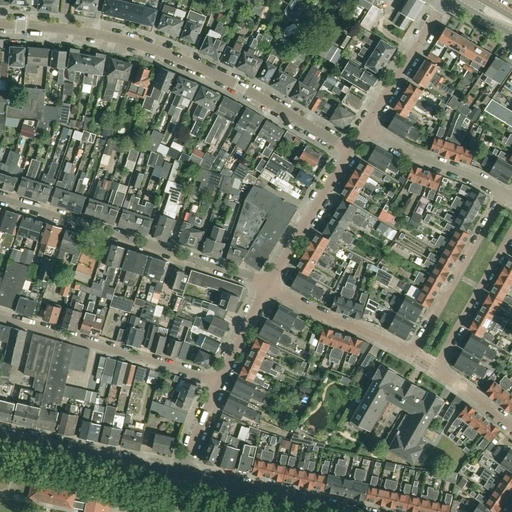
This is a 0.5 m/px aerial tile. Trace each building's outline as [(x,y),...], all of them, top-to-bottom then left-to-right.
[(39,0),(38,5),(38,11),(39,11),(40,12),(43,12),(44,11),(47,12),(48,0),(39,0)] [(51,13),(55,14),(56,13),(57,13),(58,0),(48,0),(47,12),(50,12),(51,13)] [(76,0),(75,8),(76,9),(76,10),(81,11),(81,9),(85,10),(86,0),(76,0)] [(86,0),(85,10),(89,11),(89,12),(93,13),(94,12),(95,12),(97,0),(86,0)] [(104,15),(113,17),(118,0),(117,0),(104,0),(102,13),(105,13),(104,15)] [(130,3),(118,0),(113,17),(122,19),(123,18),(126,18),(127,19),(131,3),(130,3)] [(257,0),(246,0),(246,2),(254,6),(251,11),(260,16),(266,5),(257,1),(257,0)] [(298,0),(290,0),(282,14),(294,21),(305,4),(298,0)] [(420,0),(405,0),(399,11),(402,13),(395,24),(403,29),(410,18),(414,20),(424,4),(423,2),(420,0)] [(132,4),(131,3),(127,19),(128,19),(131,20),(130,21),(140,23),(144,7),(132,4)] [(385,11),(373,4),(361,25),(372,32),(385,11)] [(144,7),(140,23),(150,26),(150,24),(152,25),(156,10),(144,7)] [(164,31),(168,32),(176,9),(171,7),(168,16),(163,14),(158,28),(159,29),(160,31),(163,32),(164,31)] [(176,9),(168,32),(171,33),(171,35),(175,36),(177,35),(178,35),(183,21),(177,19),(181,10),(176,9)] [(199,33),(204,20),(205,17),(190,11),(191,10),(190,10),(186,21),(187,22),(181,37),(183,38),(183,39),(187,41),(188,40),(193,42),(197,32),(199,33)] [(206,53),(209,54),(222,26),(223,24),(218,21),(214,32),(209,30),(200,50),(201,51),(202,52),(205,54),(206,53)] [(222,26),(209,54),(212,55),(212,57),(215,58),(216,57),(217,58),(224,42),(220,40),(226,28),(222,26)] [(456,34),(445,27),(438,39),(436,43),(443,47),(444,45),(448,47),(456,34)] [(303,29),(300,35),(307,39),(311,33),(303,29)] [(238,69),(241,70),(242,70),(245,71),(259,45),(263,36),(258,33),(255,39),(254,38),(247,53),(244,52),(237,67),(238,68),(238,69)] [(328,33),(326,37),(333,42),(336,38),(328,33)] [(263,36),(259,45),(245,71),(248,73),(249,74),(251,76),(252,75),(254,76),(261,60),(257,58),(261,49),(263,46),(267,48),(272,37),(264,34),(263,36)] [(456,34),(448,47),(453,50),(458,55),(460,52),(461,53),(468,41),(467,40),(468,37),(462,34),(461,36),(456,34)] [(344,35),(337,45),(343,49),(350,39),(344,35)] [(227,47),(220,60),(232,66),(245,39),(239,36),(232,49),(227,47)] [(363,41),(370,45),(389,57),(390,55),(393,54),(395,51),(394,49),(395,48),(381,40),(378,44),(366,36),(363,41)] [(318,46),(328,52),(333,45),(333,44),(323,38),(318,46)] [(463,67),(467,69),(480,48),(469,41),(468,41),(461,53),(462,53),(460,58),(460,60),(465,63),(463,67)] [(272,65),(276,56),(281,59),(287,49),(276,43),(257,78),(260,79),(261,81),(265,83),(266,82),(267,83),(275,67),(272,65)] [(13,47),(11,47),(11,48),(11,51),(10,62),(10,65),(23,66),(24,48),(22,48),(23,46),(13,45),(13,47)] [(333,45),(328,52),(325,58),(335,64),(343,51),(333,45)] [(363,46),(360,50),(385,65),(386,62),(388,62),(389,60),(388,58),(389,57),(370,45),(368,49),(363,46)] [(47,66),(48,50),(29,48),(28,64),(26,64),(25,72),(36,73),(37,65),(47,66)] [(491,54),(480,48),(467,69),(472,72),(474,68),(480,71),(483,66),(484,66),(491,54)] [(63,79),(64,68),(66,52),(61,51),(61,50),(54,49),(54,50),(53,50),(51,66),(58,67),(58,72),(59,72),(58,83),(64,84),(64,82),(65,79),(63,79)] [(74,82),(78,54),(79,50),(71,49),(68,69),(69,81),(74,82)] [(383,67),(385,65),(360,50),(358,54),(368,60),(365,65),(379,73),(380,72),(382,72),(383,69),(383,67)] [(434,61),(438,63),(441,59),(430,52),(427,57),(434,61)] [(80,71),(85,71),(87,55),(86,55),(87,54),(82,53),(82,54),(78,54),(74,82),(78,83),(80,71)] [(97,57),(92,85),(96,86),(98,74),(101,74),(105,55),(97,53),(97,57)] [(87,84),(92,85),(97,57),(94,56),(94,55),(89,54),(89,55),(87,55),(85,71),(89,72),(87,84)] [(487,77),(484,83),(488,85),(504,62),(497,57),(484,75),(487,77)] [(111,102),(114,90),(122,61),(118,60),(117,59),(114,58),(113,59),(112,58),(107,75),(112,76),(109,88),(106,88),(103,100),(111,102)] [(443,79),(435,74),(436,74),(434,73),(438,66),(426,58),(419,69),(441,83),(443,79)] [(369,93),(373,86),(374,86),(378,79),(378,78),(349,60),(344,68),(339,76),(355,85),(369,93)] [(126,62),(122,61),(114,90),(119,91),(122,79),(127,80),(132,63),(130,63),(130,62),(127,61),(126,62)] [(275,88),(278,90),(294,64),(289,61),(283,72),(279,70),(270,85),(271,86),(271,87),(274,89),(275,88)] [(294,64),(278,90),(281,92),(281,93),(284,94),(285,94),(287,95),(295,80),(291,77),(298,66),(299,64),(295,62),(294,64)] [(511,66),(504,62),(488,85),(493,88),(496,82),(499,84),(511,66)] [(291,97),(291,98),(294,100),(295,99),(298,101),(314,75),(317,70),(318,69),(313,66),(302,84),(299,81),(290,96),(291,97)] [(135,98),(136,95),(143,98),(150,78),(147,77),(149,70),(147,69),(147,68),(143,67),(142,68),(139,67),(138,71),(133,70),(125,94),(135,98)] [(172,82),(175,73),(171,71),(168,71),(161,68),(150,97),(146,95),(142,107),(150,110),(155,100),(158,101),(162,90),(168,92),(172,82)] [(434,84),(439,87),(438,87),(447,92),(450,88),(441,83),(419,69),(413,80),(425,87),(429,80),(434,84)] [(317,79),(318,77),(316,76),(314,75),(298,101),(301,103),(301,104),(304,106),(305,105),(306,106),(315,91),(319,83),(316,81),(317,79)] [(177,93),(175,97),(172,104),(168,112),(169,114),(170,115),(172,116),(176,107),(188,80),(184,78),(184,77),(181,76),(180,77),(179,76),(172,91),(177,93)] [(0,89),(7,90),(8,90),(9,80),(0,79),(0,89)] [(197,83),(193,81),(192,82),(188,80),(176,107),(181,109),(183,105),(187,107),(191,99),(198,85),(196,84),(197,83)] [(336,86),(363,103),(367,95),(352,86),(349,91),(347,89),(348,87),(338,81),(336,86)] [(405,92),(417,100),(426,106),(429,102),(422,97),(419,96),(422,91),(410,83),(405,92)] [(193,119),(196,121),(199,116),(211,91),(207,89),(207,88),(204,86),(203,87),(202,86),(194,102),(198,104),(193,115),(193,119)] [(343,101),(358,110),(363,103),(336,86),(333,91),(337,94),(342,97),(343,94),(346,96),(343,101)] [(42,122),(43,117),(44,105),(45,90),(24,88),(22,109),(6,106),(5,118),(19,119),(25,120),(38,121),(42,122)] [(319,90),(313,99),(319,103),(324,105),(342,117),(341,118),(349,123),(356,113),(339,103),(336,108),(322,99),(325,93),(319,90)] [(219,94),(219,93),(216,92),(215,93),(211,91),(199,116),(196,121),(190,134),(195,136),(209,107),(213,109),(220,95),(219,94)] [(399,101),(412,108),(414,104),(417,105),(416,106),(423,111),(426,106),(417,100),(405,92),(399,101)] [(211,144),(214,137),(219,129),(233,101),(229,99),(229,98),(226,97),(225,97),(224,96),(216,112),(220,114),(205,142),(211,144)] [(469,96),(465,102),(470,105),(474,99),(469,96)] [(451,97),(447,103),(456,109),(460,103),(451,97)] [(339,126),(346,130),(349,123),(341,118),(342,117),(324,105),(319,103),(313,99),(308,108),(314,111),(316,108),(321,111),(322,109),(332,115),(328,120),(336,125),(339,126)] [(485,111),(511,126),(511,111),(491,100),(485,111)] [(241,104),(238,102),(236,103),(233,101),(219,129),(214,137),(218,139),(229,119),(233,122),(242,105),(241,105),(241,104)] [(409,112),(412,108),(399,101),(394,109),(416,123),(419,117),(412,113),(412,114),(409,112)] [(435,110),(441,113),(446,104),(441,101),(435,110)] [(457,110),(466,116),(470,110),(461,104),(457,110)] [(61,108),(44,105),(43,117),(50,120),(56,122),(56,121),(59,122),(61,108)] [(61,108),(59,122),(67,125),(70,109),(61,108)] [(232,142),(237,145),(240,140),(255,113),(251,111),(251,110),(248,108),(247,108),(246,108),(237,123),(242,126),(239,131),(238,131),(232,142)] [(470,110),(466,116),(475,122),(479,115),(470,110)] [(255,113),(240,140),(237,145),(236,145),(242,149),(245,143),(243,142),(248,135),(252,137),(254,133),(263,118),(263,117),(262,116),(259,114),(258,115),(255,113)] [(392,121),(418,137),(420,133),(411,127),(413,123),(396,113),(392,121)] [(50,120),(43,117),(42,122),(38,121),(36,129),(45,133),(47,126),(50,120)] [(85,117),(83,130),(90,131),(93,118),(85,117)] [(22,128),(25,120),(19,119),(17,127),(22,128)] [(22,128),(22,131),(34,135),(36,129),(38,121),(25,120),(22,128)] [(54,128),(56,122),(50,120),(47,126),(54,128)] [(262,148),(267,139),(275,124),(272,122),(271,122),(266,120),(253,143),(262,148)] [(416,140),(418,137),(392,121),(387,128),(404,139),(407,135),(416,140)] [(447,136),(445,141),(440,154),(450,158),(455,144),(458,134),(462,124),(457,122),(456,122),(453,132),(451,138),(447,136)] [(111,134),(112,130),(113,126),(106,123),(102,135),(109,138),(111,134)] [(271,141),(268,147),(266,146),(262,154),(268,158),(283,130),(280,128),(279,126),(275,124),(267,139),(271,141)] [(439,127),(436,137),(431,151),(440,154),(445,141),(440,139),(441,136),(442,137),(445,129),(439,127)] [(71,136),(72,130),(64,128),(60,138),(66,140),(68,135),(71,136)] [(75,130),(73,138),(80,140),(83,133),(75,130)] [(84,130),(83,133),(80,140),(87,143),(88,141),(91,133),(84,130)] [(304,144),(306,141),(292,134),(288,131),(287,131),(281,141),(287,144),(290,140),(293,142),(298,145),(296,147),(300,150),(294,160),(301,164),(304,159),(310,163),(314,165),(314,164),(316,164),(319,160),(318,158),(321,153),(304,144)] [(134,132),(131,143),(143,147),(147,136),(134,132)] [(91,133),(88,141),(93,143),(96,135),(91,133)] [(450,158),(459,161),(464,148),(459,146),(460,143),(461,143),(464,136),(458,134),(455,144),(450,158)] [(154,151),(159,140),(150,136),(144,149),(151,152),(152,150),(154,151)] [(511,148),(511,147),(511,141),(508,139),(504,137),(501,141),(505,143),(505,144),(511,148)] [(103,154),(111,156),(116,141),(108,138),(103,154)] [(469,150),(464,148),(459,161),(469,165),(474,151),(478,141),(472,139),(469,146),(470,147),(472,147),(471,150),(469,150)] [(121,153),(124,144),(116,141),(113,150),(121,153)] [(166,157),(167,154),(170,147),(160,142),(156,152),(166,157)] [(130,146),(124,144),(121,153),(127,155),(130,146)] [(377,146),(372,154),(399,169),(401,166),(391,160),(393,156),(377,146)] [(170,147),(167,154),(176,159),(179,151),(170,147)] [(131,149),(127,161),(136,163),(139,152),(131,149)] [(187,164),(199,167),(203,159),(194,154),(196,151),(194,150),(191,157),(187,164)] [(0,187),(3,188),(15,152),(10,151),(6,165),(0,163),(0,187)] [(511,164),(511,153),(510,157),(507,156),(508,155),(501,151),(498,156),(511,164)] [(19,154),(15,152),(3,188),(13,192),(18,178),(21,168),(16,164),(19,154)] [(155,167),(155,165),(159,155),(159,154),(151,152),(147,165),(155,167)] [(177,160),(187,164),(191,157),(181,152),(177,160)] [(264,169),(276,176),(281,168),(291,174),(291,175),(309,185),(309,184),(312,184),(313,182),(312,181),(313,180),(312,179),(314,176),(273,153),(264,169)] [(396,173),(399,169),(372,154),(368,162),(384,171),(387,167),(396,173)] [(159,155),(155,165),(161,166),(164,157),(159,155)] [(212,167),(220,171),(226,160),(219,156),(212,167)] [(486,157),(484,161),(510,176),(511,172),(511,166),(498,158),(496,162),(486,157)] [(17,193),(23,195),(25,189),(27,190),(31,180),(30,179),(36,160),(32,159),(26,178),(22,177),(17,193)] [(201,166),(209,169),(212,162),(204,159),(201,166)] [(255,169),(261,172),(267,162),(262,159),(255,169)] [(25,189),(23,195),(32,198),(38,181),(34,180),(40,162),(36,160),(30,179),(31,180),(27,190),(25,189)] [(362,161),(356,170),(368,177),(371,173),(373,174),(373,175),(380,179),(383,174),(374,168),(362,161)] [(506,183),(510,176),(484,161),(482,164),(491,169),(489,174),(506,183)] [(52,162),(48,175),(45,184),(44,184),(41,194),(43,195),(41,201),(47,202),(52,186),(54,187),(56,180),(53,179),(58,163),(52,162)] [(165,162),(160,177),(166,179),(171,164),(165,162)] [(221,173),(232,177),(237,168),(227,162),(221,173)] [(235,178),(243,180),(250,168),(240,163),(237,168),(232,177),(232,178),(235,178)] [(406,163),(402,172),(407,174),(411,165),(406,163)] [(408,179),(413,181),(412,184),(411,183),(408,191),(414,193),(418,183),(423,169),(413,166),(408,179)] [(204,192),(210,171),(199,167),(195,180),(201,182),(198,191),(204,193),(204,192)] [(423,169),(418,183),(414,193),(419,195),(422,187),(421,187),(422,184),(427,186),(432,172),(423,169)] [(368,177),(356,170),(351,178),(363,185),(373,191),(376,186),(368,182),(368,183),(366,181),(368,177)] [(134,171),(130,186),(139,188),(143,174),(134,171)] [(210,171),(204,192),(212,194),(215,186),(220,188),(224,175),(210,171)] [(56,189),(51,203),(57,205),(59,200),(61,201),(65,190),(64,190),(69,173),(65,172),(62,182),(57,181),(55,188),(56,189)] [(427,198),(428,198),(433,200),(437,189),(441,176),(432,172),(427,186),(432,187),(431,190),(429,190),(427,198)] [(59,200),(57,205),(66,208),(71,192),(68,191),(73,175),(69,173),(64,190),(65,190),(61,201),(59,200)] [(253,185),(257,179),(258,178),(248,173),(244,181),(253,185)] [(45,184),(48,175),(44,174),(41,183),(38,181),(32,198),(41,201),(43,195),(41,194),(44,184),(45,184)] [(224,175),(220,188),(219,191),(230,194),(235,178),(232,178),(224,175)] [(351,178),(346,186),(358,194),(361,189),(362,187),(364,189),(362,192),(369,196),(373,191),(363,185),(351,178)] [(71,192),(66,208),(74,211),(76,205),(74,205),(78,194),(78,195),(82,184),(83,180),(79,179),(75,193),(71,192)] [(253,185),(249,192),(245,198),(269,212),(268,214),(270,215),(271,214),(281,220),(282,218),(289,222),(297,209),(263,189),(266,184),(257,179),(253,185)] [(85,214),(91,216),(92,211),(95,211),(98,201),(97,200),(102,186),(104,181),(100,180),(97,190),(94,200),(90,198),(85,214)] [(178,184),(177,183),(168,181),(165,192),(170,193),(163,216),(159,214),(152,236),(161,239),(178,184)] [(82,196),(85,187),(86,185),(82,184),(78,195),(78,194),(74,205),(76,205),(74,211),(81,213),(86,197),(82,196)] [(175,220),(177,213),(174,212),(183,185),(178,184),(161,239),(169,242),(176,220),(175,220)] [(471,193),(468,197),(481,204),(486,195),(473,188),(463,184),(461,190),(468,193),(469,192),(471,193)] [(91,216),(93,217),(96,218),(99,219),(100,217),(105,203),(101,202),(104,193),(105,189),(106,188),(102,186),(97,200),(98,201),(95,211),(92,211),(91,216)] [(356,198),(358,194),(346,186),(341,195),(353,203),(362,208),(365,202),(358,198),(358,199),(356,198)] [(100,217),(99,219),(102,220),(108,222),(110,216),(108,215),(111,205),(112,206),(115,197),(117,191),(113,189),(108,204),(105,203),(100,217)] [(125,192),(117,190),(117,191),(115,197),(112,206),(111,205),(108,215),(110,216),(108,222),(114,224),(119,208),(120,208),(125,192)] [(124,209),(118,225),(124,227),(126,221),(129,222),(132,212),(131,211),(136,197),(132,196),(127,210),(124,209)] [(468,197),(466,202),(463,201),(464,200),(456,196),(454,201),(464,206),(476,213),(481,204),(468,197)] [(124,227),(130,229),(133,230),(134,229),(142,205),(138,204),(140,199),(136,197),(131,211),(132,212),(129,222),(126,221),(124,227)] [(226,259),(231,261),(240,264),(243,259),(258,234),(256,233),(266,217),(268,214),(269,212),(245,198),(226,259)] [(344,199),(338,208),(364,223),(367,225),(369,223),(365,220),(366,218),(358,213),(357,214),(354,213),(358,208),(344,199)] [(476,213),(464,206),(454,201),(451,206),(458,210),(459,209),(461,210),(459,215),(471,222),(476,213)] [(142,205),(134,229),(133,230),(142,233),(144,227),(142,226),(145,216),(146,217),(150,203),(146,202),(145,206),(142,205)] [(150,218),(153,209),(154,204),(150,203),(146,217),(145,216),(142,226),(144,227),(142,233),(148,235),(153,219),(150,218)] [(226,207),(221,223),(228,225),(233,209),(226,207)] [(364,223),(338,208),(333,216),(347,225),(350,220),(353,221),(352,222),(360,227),(361,226),(365,229),(367,225),(364,223)] [(0,242),(3,243),(12,212),(4,209),(0,222),(0,242)] [(186,244),(191,228),(196,213),(190,211),(186,223),(181,222),(179,230),(180,230),(177,241),(186,244)] [(21,215),(12,212),(3,243),(2,245),(10,248),(14,235),(21,215)] [(467,231),(471,222),(459,215),(456,220),(453,218),(454,217),(447,213),(447,214),(444,219),(454,224),(467,231)] [(268,218),(258,234),(275,245),(289,222),(282,218),(281,220),(271,214),(270,215),(268,214),(266,217),(268,218)] [(432,216),(428,214),(426,217),(424,221),(428,223),(432,216)] [(34,219),(32,218),(23,215),(17,234),(28,238),(34,219)] [(412,215),(408,223),(417,228),(421,219),(412,215)] [(328,225),(354,240),(357,243),(359,240),(354,237),(355,236),(347,231),(346,232),(344,230),(347,225),(333,216),(328,225)] [(37,241),(43,222),(34,219),(28,238),(37,241)] [(455,232),(453,237),(465,244),(470,235),(458,228),(447,222),(444,228),(452,232),(452,230),(455,232)] [(40,252),(42,252),(42,250),(45,251),(54,225),(45,223),(39,242),(42,243),(40,252)] [(61,230),(60,227),(54,225),(45,251),(42,250),(42,252),(40,257),(43,258),(44,254),(53,257),(61,230)] [(211,255),(220,227),(214,225),(210,238),(206,237),(202,252),(211,255)] [(328,225),(323,234),(337,242),(340,237),(342,239),(342,240),(350,245),(350,243),(355,246),(357,243),(354,240),(328,225)] [(224,228),(220,227),(211,255),(220,258),(225,242),(220,241),(224,228)] [(204,232),(191,228),(186,244),(196,248),(199,239),(201,240),(204,232)] [(65,251),(69,252),(76,233),(66,230),(58,257),(62,259),(65,251)] [(75,264),(85,236),(76,233),(69,252),(73,253),(70,263),(75,264)] [(317,233),(312,241),(324,249),(327,245),(329,246),(328,247),(335,251),(339,246),(329,240),(317,233)] [(258,234),(243,259),(260,270),(275,245),(258,234)] [(438,240),(448,246),(460,252),(465,244),(453,237),(450,241),(447,240),(448,239),(440,235),(438,240)] [(455,261),(460,252),(448,246),(438,240),(433,237),(431,241),(436,243),(435,245),(442,249),(442,248),(446,250),(443,254),(455,261)] [(312,241),(307,250),(319,257),(328,263),(331,258),(324,253),(324,254),(321,253),(324,249),(312,241)] [(101,283),(105,285),(108,275),(109,275),(118,246),(109,243),(102,262),(106,263),(103,274),(104,274),(101,283)] [(10,258),(9,259),(12,260),(19,262),(19,261),(20,261),(23,251),(23,249),(14,246),(13,248),(13,249),(11,254),(10,258)] [(121,268),(127,249),(118,246),(109,275),(108,275),(105,285),(103,291),(102,292),(106,294),(110,282),(112,282),(116,267),(121,268)] [(138,252),(129,249),(123,267),(128,269),(123,283),(128,285),(138,252)] [(307,250),(302,258),(314,266),(316,261),(319,263),(318,264),(325,268),(328,263),(319,257),(307,250)] [(30,264),(33,255),(23,251),(20,261),(30,264)] [(149,256),(138,252),(128,285),(128,286),(131,287),(133,281),(134,281),(137,272),(143,274),(149,256)] [(431,252),(428,258),(438,263),(451,270),(455,261),(443,254),(440,259),(437,257),(438,256),(431,252)] [(353,254),(351,258),(359,263),(361,259),(353,254)] [(163,280),(169,262),(150,256),(144,275),(153,278),(152,281),(157,283),(155,290),(161,292),(165,281),(163,280)] [(40,283),(46,285),(48,280),(54,261),(45,258),(39,278),(42,278),(40,283)] [(313,272),(311,270),(314,266),(302,258),(296,267),(308,275),(318,280),(321,275),(314,271),(313,272)] [(0,288),(0,304),(15,309),(22,288),(24,281),(29,265),(19,262),(12,260),(9,259),(5,272),(2,283),(0,288)] [(434,269),(432,274),(444,281),(449,272),(437,265),(427,259),(424,264),(431,268),(431,267),(434,269)] [(25,280),(31,281),(32,282),(37,265),(31,263),(25,280)] [(511,270),(505,266),(500,275),(511,281),(511,270)] [(169,267),(166,275),(170,277),(168,285),(174,287),(173,290),(177,292),(176,294),(182,296),(187,281),(182,280),(184,272),(173,268),(169,267)] [(189,277),(188,282),(207,288),(208,286),(220,290),(218,296),(216,295),(214,301),(219,303),(218,305),(229,309),(234,310),(237,301),(239,296),(238,295),(241,285),(192,270),(189,277)] [(444,281),(432,274),(429,278),(426,277),(427,276),(420,272),(419,272),(415,270),(413,274),(417,276),(427,282),(439,289),(444,281)] [(299,272),(295,280),(322,294),(324,290),(314,285),(316,281),(299,272)] [(511,281),(500,275),(496,284),(508,291),(511,286),(511,281)] [(434,298),(439,289),(427,282),(417,276),(414,282),(421,286),(421,285),(424,287),(422,291),(434,298)] [(67,297),(70,287),(71,283),(60,280),(59,284),(62,285),(59,295),(67,297)] [(291,287),(308,297),(310,293),(320,298),(322,294),(295,280),(291,287)] [(71,281),(71,283),(70,287),(80,290),(81,284),(72,282),(71,281)] [(331,309),(341,312),(345,298),(350,284),(346,283),(345,287),(343,286),(340,294),(342,295),(341,297),(336,295),(331,309)] [(81,284),(80,290),(91,293),(93,288),(81,284)] [(351,315),(355,302),(350,300),(351,298),(352,298),(354,290),(353,290),(354,285),(350,284),(345,298),(341,312),(351,315)] [(505,296),(508,291),(496,284),(491,293),(511,304),(511,298),(508,296),(507,297),(505,296)] [(28,291),(22,289),(15,311),(24,314),(29,299),(26,298),(28,291)] [(429,307),(434,298),(422,291),(419,296),(416,294),(417,293),(410,289),(407,294),(417,300),(429,307)] [(31,292),(29,299),(24,314),(32,317),(39,294),(34,292),(31,292)] [(360,318),(365,305),(368,295),(362,293),(359,301),(361,301),(360,303),(355,302),(351,315),(360,318)] [(502,301),(490,294),(485,303),(497,310),(499,306),(502,307),(502,308),(509,312),(511,307),(502,301)] [(69,327),(77,299),(78,296),(73,295),(71,302),(72,302),(70,309),(65,307),(60,325),(69,327)] [(113,295),(111,300),(110,306),(130,313),(134,301),(124,298),(113,295)] [(394,295),(392,299),(419,314),(423,306),(406,297),(404,301),(394,295)] [(143,307),(145,300),(136,297),(134,304),(143,307)] [(176,297),(172,309),(177,311),(181,298),(176,297)] [(77,299),(69,327),(77,330),(82,312),(77,311),(79,304),(80,304),(82,300),(77,299)] [(369,299),(366,309),(370,310),(371,306),(372,306),(374,301),(369,299)] [(415,322),(419,314),(392,299),(390,303),(400,308),(398,313),(415,322)] [(201,307),(208,309),(210,302),(203,300),(201,307)] [(81,331),(89,334),(95,315),(92,313),(95,303),(89,301),(81,331)] [(140,318),(137,328),(133,345),(141,348),(147,324),(151,325),(153,315),(157,304),(149,302),(145,315),(141,313),(140,318)] [(210,302),(208,309),(215,311),(217,305),(210,302)] [(497,310),(485,303),(479,312),(492,319),(504,326),(507,322),(504,320),(497,315),(497,316),(494,315),(497,310)] [(50,320),(49,321),(54,323),(55,322),(56,322),(61,306),(58,305),(58,307),(48,304),(43,318),(50,320)] [(277,313),(303,327),(305,323),(296,318),(298,314),(281,305),(277,313)] [(99,316),(95,315),(89,334),(99,336),(107,309),(102,308),(99,316)] [(474,321),(487,328),(489,323),(492,325),(492,326),(499,330),(499,329),(502,331),(504,326),(492,319),(479,312),(474,321)] [(303,327),(277,313),(273,321),(289,330),(292,326),(301,331),(303,327)] [(383,317),(409,332),(414,324),(397,314),(394,318),(385,313),(383,317)] [(160,317),(153,315),(151,325),(148,339),(146,347),(152,348),(151,351),(162,354),(166,337),(168,330),(157,327),(160,317)] [(125,343),(133,345),(137,328),(140,318),(137,317),(133,316),(125,343)] [(170,338),(165,354),(175,357),(175,355),(177,356),(181,341),(176,340),(181,325),(183,326),(186,319),(176,316),(169,338),(170,338)] [(194,322),(193,324),(199,327),(209,331),(209,330),(223,337),(230,323),(224,320),(214,316),(211,322),(211,323),(199,317),(197,316),(194,322)] [(405,340),(409,332),(383,317),(381,321),(390,326),(388,330),(405,340)] [(284,329),(267,321),(263,329),(290,343),(292,339),(282,333),(284,329)] [(491,342),(494,336),(489,333),(491,330),(487,328),(474,321),(469,329),(482,337),(491,342)] [(11,327),(0,323),(0,340),(8,343),(11,327)] [(192,329),(191,330),(192,331),(199,334),(198,335),(199,336),(205,339),(202,346),(215,352),(217,349),(218,349),(221,344),(219,344),(220,342),(217,341),(219,336),(209,331),(199,327),(193,324),(192,329)] [(27,331),(11,327),(8,343),(1,373),(0,375),(0,378),(8,381),(12,363),(20,365),(27,331)] [(334,331),(324,327),(319,341),(316,351),(322,353),(324,346),(323,345),(324,343),(329,344),(334,331)] [(120,329),(117,341),(123,343),(126,331),(120,329)] [(263,329),(259,337),(276,345),(278,341),(288,347),(290,343),(263,329)] [(333,362),(338,348),(343,334),(334,331),(329,344),(333,346),(334,346),(333,349),(332,348),(329,356),(330,356),(329,360),(333,362)] [(56,340),(34,333),(24,374),(35,377),(41,378),(47,380),(56,340)] [(338,348),(333,362),(338,364),(340,360),(343,352),(342,352),(343,349),(348,351),(353,337),(343,334),(338,348)] [(468,341),(495,357),(497,353),(488,348),(490,343),(473,334),(468,341)] [(186,335),(184,341),(190,344),(192,340),(190,336),(186,335)] [(348,351),(353,352),(352,355),(350,355),(348,363),(354,365),(358,354),(362,341),(353,337),(348,351)] [(270,345),(257,339),(253,348),(266,355),(268,349),(270,350),(270,352),(277,355),(280,349),(270,345)] [(61,405),(64,396),(63,396),(66,385),(70,368),(72,357),(75,346),(75,345),(56,340),(47,380),(42,403),(37,427),(54,431),(59,412),(56,411),(58,404),(61,405)] [(190,344),(184,341),(178,358),(184,360),(190,344)] [(493,360),(495,357),(468,341),(464,349),(481,359),(483,355),(493,360)] [(264,359),(266,355),(253,348),(249,357),(262,364),(271,368),(274,362),(266,359),(266,360),(264,359)] [(199,352),(194,362),(207,366),(211,365),(215,357),(198,349),(197,351),(199,352)] [(463,351),(458,359),(485,374),(487,370),(478,365),(480,360),(463,351)] [(361,365),(368,369),(374,357),(368,354),(361,365)] [(100,356),(98,367),(104,368),(106,357),(100,356)] [(116,359),(106,357),(104,368),(102,373),(112,376),(116,359)] [(249,357),(244,366),(257,373),(261,366),(263,367),(261,369),(268,373),(276,376),(278,372),(271,368),(262,364),(249,357)] [(483,377),(485,374),(458,359),(454,367),(471,376),(473,372),(483,377)] [(112,383),(122,386),(127,364),(118,361),(112,383)] [(127,364),(122,386),(120,394),(128,396),(131,386),(136,366),(127,364)] [(388,405),(386,404),(388,400),(410,412),(407,416),(405,415),(396,430),(399,431),(389,449),(413,464),(422,449),(421,449),(425,443),(419,440),(434,413),(435,414),(443,401),(428,393),(428,394),(395,374),(381,365),(373,379),(375,379),(360,405),(352,420),(366,429),(370,431),(376,420),(379,421),(388,405)] [(138,366),(135,380),(143,382),(147,368),(138,366)] [(240,376),(253,382),(263,387),(267,389),(268,385),(264,383),(265,381),(263,380),(258,377),(257,379),(255,378),(257,373),(244,366),(240,376)] [(104,368),(98,367),(96,378),(101,379),(102,373),(104,368)] [(159,372),(156,384),(163,385),(165,373),(159,372)] [(343,376),(340,382),(348,387),(352,380),(343,376)] [(486,393),(494,399),(503,388),(510,379),(505,376),(500,382),(501,383),(499,385),(495,382),(486,393)] [(42,403),(47,380),(41,378),(35,377),(33,388),(36,388),(35,391),(32,390),(24,424),(37,427),(42,403)] [(0,418),(1,419),(9,384),(8,384),(8,381),(0,378),(0,418)] [(239,378),(235,386),(263,399),(265,395),(255,390),(257,386),(239,378)] [(511,381),(510,379),(503,388),(494,399),(502,406),(511,394),(507,391),(508,389),(509,389),(511,385),(511,381)] [(185,381),(180,392),(193,397),(198,386),(186,381),(185,381)] [(14,385),(9,384),(1,419),(11,421),(15,403),(10,402),(14,385)] [(71,386),(66,385),(63,396),(64,396),(68,397),(71,386)] [(314,389),(308,385),(305,391),(312,394),(314,389)] [(263,399),(235,386),(231,394),(249,402),(251,398),(261,403),(263,399)] [(14,422),(24,424),(32,390),(21,388),(14,422)] [(87,390),(82,388),(79,399),(84,400),(87,390)] [(173,398),(172,401),(170,407),(187,413),(188,408),(189,409),(193,397),(180,392),(175,390),(174,390),(171,397),(173,398)] [(511,395),(511,394),(502,406),(510,412),(511,408),(511,395)] [(248,404),(231,396),(227,404),(255,416),(256,412),(246,408),(248,404)] [(461,401),(456,397),(450,405),(456,409),(461,401)] [(151,411),(184,423),(188,413),(187,413),(170,407),(153,400),(151,411)] [(107,406),(105,415),(99,441),(109,444),(116,412),(117,408),(108,406),(109,402),(107,402),(106,405),(107,406)] [(71,405),(67,404),(65,413),(61,412),(56,431),(65,433),(71,405)] [(253,421),(255,416),(227,404),(223,412),(241,420),(242,416),(253,421)] [(463,418),(467,422),(476,411),(468,404),(459,415),(452,424),(457,428),(462,421),(461,421),(463,418)] [(76,406),(71,405),(65,433),(74,435),(79,416),(74,415),(76,406)] [(88,439),(91,422),(88,422),(91,409),(85,408),(83,420),(82,420),(78,436),(88,439)] [(446,413),(451,416),(454,411),(449,408),(446,413)] [(94,411),(91,422),(88,439),(97,441),(104,413),(94,411)] [(484,417),(476,411),(467,422),(471,425),(469,427),(468,427),(463,433),(467,437),(475,428),(484,417)] [(119,413),(116,412),(109,444),(118,446),(122,427),(123,428),(123,425),(124,421),(125,417),(119,415),(119,413)] [(214,464),(218,464),(224,445),(228,435),(233,419),(222,414),(220,419),(216,431),(215,431),(203,460),(205,463),(214,465),(214,464)] [(484,417),(475,428),(467,437),(472,440),(477,434),(476,433),(478,431),(482,434),(491,423),(484,417)] [(499,430),(491,423),(482,434),(486,438),(485,440),(484,439),(479,446),(483,450),(490,441),(499,430)] [(129,427),(125,426),(121,446),(139,451),(144,431),(140,430),(131,428),(129,427)] [(248,433),(249,428),(242,426),(238,438),(228,435),(224,445),(218,464),(218,466),(234,470),(238,471),(239,467),(237,467),(244,444),(248,433)] [(250,426),(249,428),(248,433),(259,435),(261,430),(250,426)] [(298,427),(291,440),(297,442),(300,436),(302,432),(303,431),(298,427)] [(173,445),(174,437),(150,432),(147,446),(154,447),(153,449),(172,453),(174,446),(173,445)] [(312,439),(311,445),(323,448),(325,448),(325,446),(325,444),(326,441),(313,437),(312,439)] [(282,439),(280,447),(289,449),(291,441),(282,439)] [(237,467),(239,467),(238,471),(248,473),(249,470),(251,470),(257,447),(251,445),(252,441),(246,440),(245,444),(244,444),(237,467)] [(302,471),(297,470),(294,484),(304,486),(307,472),(310,460),(311,454),(313,446),(309,445),(307,453),(306,452),(302,471)] [(498,447),(496,451),(511,461),(511,450),(510,449),(508,453),(498,447)] [(263,476),(266,463),(268,451),(263,450),(261,459),(262,459),(261,462),(256,460),(253,474),(263,476)] [(273,479),(276,465),(270,464),(271,461),(272,461),(274,452),(268,451),(266,463),(263,476),(273,479)] [(511,471),(511,461),(496,451),(494,454),(503,460),(500,464),(511,471)] [(281,466),(276,465),(273,479),(282,481),(285,467),(288,455),(282,454),(280,463),(281,463),(281,466)] [(297,470),(292,469),(293,466),(294,466),(296,457),(290,456),(287,468),(284,481),(294,484),(297,470)] [(329,475),(325,491),(331,492),(335,493),(335,492),(342,463),(343,460),(339,459),(337,464),(336,464),(334,473),(336,473),(335,477),(329,475)] [(314,488),(317,475),(311,473),(312,470),(313,471),(315,462),(310,460),(307,472),(304,486),(314,488)] [(343,460),(342,463),(335,492),(335,493),(339,494),(345,495),(349,480),(342,478),(343,475),(344,475),(346,466),(345,466),(346,461),(343,460)] [(385,470),(394,472),(396,464),(387,462),(385,470)] [(322,476),(317,475),(314,488),(324,490),(327,477),(327,476),(330,465),(324,464),(322,473),(323,473),(322,476)] [(505,475),(502,480),(511,486),(511,474),(508,471),(498,465),(495,470),(502,475),(503,473),(505,475)] [(354,481),(349,480),(345,495),(351,497),(355,498),(355,496),(361,469),(356,468),(354,477),(355,478),(354,481)] [(485,468),(479,477),(487,482),(508,496),(511,490),(511,486),(502,480),(499,484),(496,483),(497,482),(491,477),(493,474),(485,468)] [(360,499),(365,500),(369,484),(362,483),(363,479),(364,480),(366,471),(361,469),(355,496),(355,498),(360,499)] [(372,476),(370,487),(367,501),(377,503),(380,489),(375,488),(375,485),(376,485),(378,477),(372,476)] [(385,490),(380,489),(377,503),(387,505),(390,491),(392,480),(386,479),(384,487),(386,487),(385,490)] [(392,480),(390,491),(387,505),(396,507),(400,493),(394,492),(395,489),(396,490),(398,482),(392,480)] [(502,505),(508,496),(487,482),(484,487),(490,491),(491,490),(494,492),(490,497),(502,505)] [(72,507),(73,501),(75,492),(32,483),(29,498),(72,507)] [(406,510),(409,496),(410,495),(412,485),(406,484),(404,492),(406,492),(405,495),(400,493),(396,507),(406,510)] [(413,486),(411,496),(408,510),(416,511),(417,511),(421,498),(416,497),(413,497),(413,495),(416,496),(418,487),(413,486)] [(428,511),(433,490),(433,488),(429,487),(428,487),(427,491),(428,491),(427,496),(422,495),(421,498),(417,511),(428,511)] [(437,511),(440,503),(435,502),(436,499),(437,499),(439,491),(433,490),(428,511),(437,511)] [(446,504),(440,503),(437,511),(448,511),(450,505),(453,494),(447,493),(445,501),(446,501),(446,504)] [(497,511),(502,505),(490,497),(487,501),(485,500),(486,498),(479,494),(475,499),(485,505),(494,511),(497,511)] [(109,511),(112,501),(99,498),(98,503),(87,501),(87,504),(73,501),(72,507),(86,510),(85,511),(109,511)] [(465,505),(468,507),(475,511),(491,511),(479,504),(477,507),(467,501),(465,505)]
